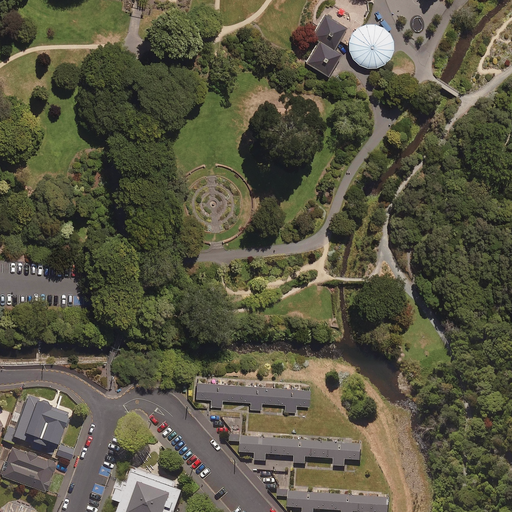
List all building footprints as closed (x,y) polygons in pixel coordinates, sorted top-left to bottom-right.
[(336,22),(325,16),(311,38),(319,42),(306,63),(328,77),(342,54),(335,50),(340,41),(347,29),(336,22)] [(358,29),(352,34),(348,43),(348,45),(349,52),(353,60),(359,65),(367,69),(376,69),(385,65),(391,59),(394,51),(394,42),(390,34),(383,28),(375,25),(366,25),(358,29)] [(311,409),(312,390),(197,383),(196,400),(211,401),(211,407),(222,408),(222,401),(251,403),(251,409),(261,410),(262,404),(285,405),(285,413),(297,413),(298,408),(311,409)] [(73,412),(29,396),(13,440),(23,443),(26,436),(36,440),(34,445),(46,449),(48,444),(60,449),(73,412)] [(0,431),(2,426),(4,427),(9,413),(0,410),(0,431)] [(360,461),(361,443),(241,437),(240,451),(254,451),(254,460),(265,461),(266,454),(294,455),(293,463),(305,464),(305,456),(333,458),(333,466),(345,467),(346,460),(360,461)] [(50,482),(49,482),(55,466),(12,450),(2,477),(46,493),(50,482)] [(179,485),(180,481),(130,464),(124,480),(117,477),(114,485),(116,487),(112,496),(121,499),(116,511),(172,511),(182,486),(179,485)] [(387,511),(389,497),(287,490),(286,507),(301,508),(301,511),(312,511),(313,508),(342,510),(341,511),(352,511),(353,511),(355,511),(387,511)]
